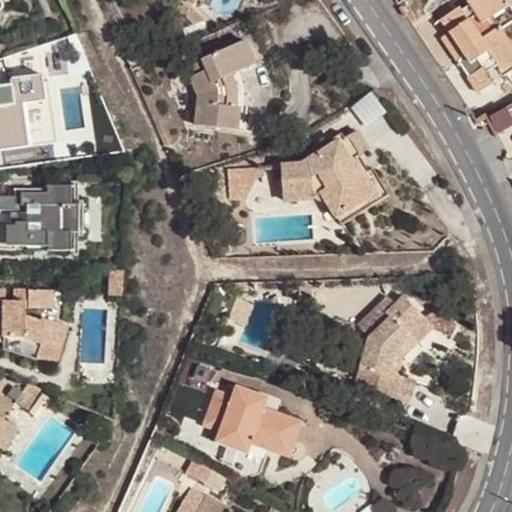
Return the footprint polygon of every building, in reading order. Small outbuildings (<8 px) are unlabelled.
[(460,8),(442,20),(450,32),(466,57),(485,45),(482,40),(502,27),(511,20),(511,8),(506,0),(472,0),(469,2),(477,15),(468,21),(460,8)] [(180,12),(187,15),(194,8),(183,4),(180,12)] [(187,15),(185,16),(193,25),(205,20),(194,8),(187,15)] [(485,45),(466,57),(459,61),(478,93),(493,83),(486,72),(498,64),(502,71),(511,64),(511,43),(502,27),(482,40),(485,45)] [(443,37),(459,61),(466,57),(450,32),(443,37)] [(234,97),(232,89),(228,78),(242,72),(256,66),(246,41),(204,60),(208,70),(196,75),(192,77),(201,98),(197,126),(237,131),(240,108),(234,107),(234,104),(234,97)] [(192,65),(196,75),(208,70),(204,60),(192,65)] [(248,98),(246,83),(242,72),(228,78),(232,89),(234,97),(234,104),(234,107),(240,108),(247,109),(248,98)] [(0,150),(28,147),(27,141),(56,137),(47,77),(41,78),(40,73),(11,78),(8,80),(9,84),(0,85),(0,150)] [(374,118),(386,109),(373,92),(361,101),(374,118)] [(511,112),(509,106),(492,114),(500,130),(511,124),(511,112)] [(315,199),(323,194),(338,218),(372,197),(352,164),(360,159),(369,153),(356,132),(303,165),(282,167),(284,201),(315,199)] [(368,173),(360,159),(352,164),(372,197),(338,218),(342,226),(389,197),(372,170),(368,173)] [(235,205),(248,197),(263,167),(234,169),(235,205)] [(77,204),(77,186),(47,186),(47,188),(16,188),(16,196),(0,195),(0,210),(14,210),(14,212),(9,212),(9,222),(14,222),(14,225),(0,225),(0,249),(8,249),(8,245),(47,245),(47,251),(69,251),(69,232),(77,232),(77,204)] [(121,296),(123,271),(109,270),(107,295),(121,296)] [(312,279),(299,279),(300,295),(313,295),(312,279)] [(0,341),(2,342),(2,349),(35,359),(40,343),(59,350),(67,326),(41,317),(39,320),(25,316),(25,308),(53,308),(53,290),(13,289),(13,301),(5,300),(5,290),(0,289),(0,307),(3,308),(3,323),(0,323),(0,341)] [(388,298),(358,327),(371,339),(356,387),(397,399),(403,378),(397,376),(389,374),(395,355),(411,339),(417,345),(435,328),(432,325),(404,296),(395,305),(388,298)] [(445,313),(432,325),(435,328),(452,337),(457,326),(445,313)] [(356,327),(355,323),(317,317),(315,336),(341,341),(356,327)] [(411,339),(395,355),(389,374),(397,376),(403,359),(417,345),(411,339)] [(40,343),(35,359),(56,360),(59,350),(40,343)] [(9,397),(27,410),(41,390),(20,381),(9,397)] [(216,443),(248,455),(252,445),(268,451),(283,456),(289,440),(283,438),(291,418),(265,408),(264,412),(254,408),(259,395),(237,386),(233,396),(216,390),(203,427),(220,433),(216,443)] [(0,424),(4,420),(15,404),(0,394),(0,424)] [(265,408),(269,398),(259,395),(254,408),(264,412),(265,408)] [(290,459),(304,422),(291,418),(283,438),(289,440),(283,456),(290,459)] [(4,420),(0,424),(0,448),(3,451),(18,430),(4,420)] [(264,462),(268,451),(252,445),(248,455),(264,462)] [(233,511),(206,496),(197,511),(233,511)]
